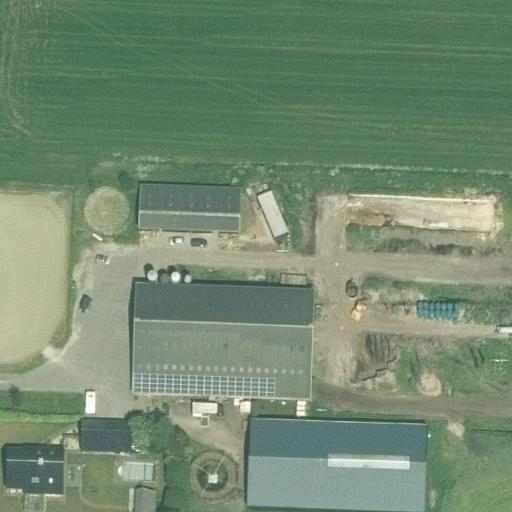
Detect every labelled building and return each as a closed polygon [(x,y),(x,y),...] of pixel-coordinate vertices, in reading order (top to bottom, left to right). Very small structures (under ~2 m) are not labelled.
[(137,228),(237,229),(238,190),(137,189),(137,228)] [(323,195),(329,215),(342,211),(336,191),(323,195)] [(482,225),(482,200),(471,200),(471,225),(482,225)] [(106,250),(90,251),(91,264),(107,263),(106,250)] [(310,403),(313,304),(136,297),(132,397),(310,403)] [(408,303),(405,320),(419,323),(423,306),(408,303)] [(184,431),(185,402),(173,402),(173,431),(184,431)] [(130,458),(131,448),(140,448),(140,440),(131,440),(131,429),(82,427),(82,442),(101,443),(101,451),(114,452),(114,458),(130,458)] [(423,511),(426,436),(250,429),(247,511),(423,511)] [(23,496),(23,499),(61,500),(63,456),(24,455),(24,458),(8,457),(6,495),(23,496)]
